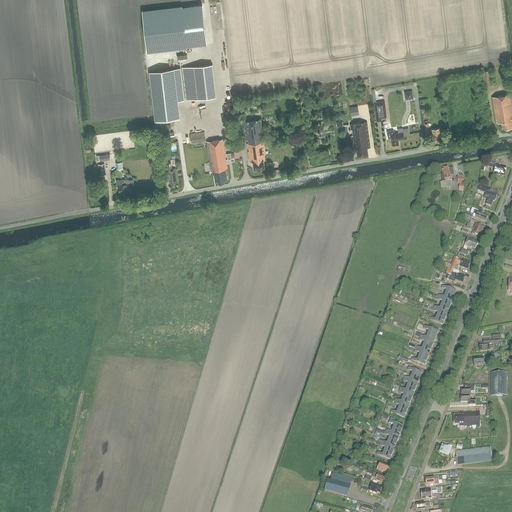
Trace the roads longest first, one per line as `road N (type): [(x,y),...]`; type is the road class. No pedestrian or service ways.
road 1 (unclassified): [(0,228),(511,134)]
road 2 (tertiary): [(428,403),(501,218)]
road 3 (unclassified): [(445,410),(511,238)]
road 4 (track): [(52,511),(82,393)]
